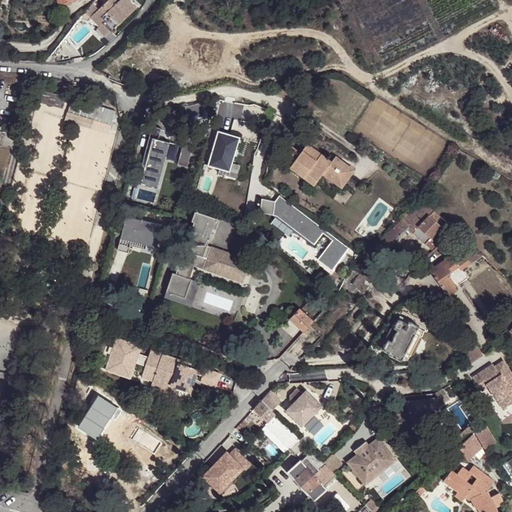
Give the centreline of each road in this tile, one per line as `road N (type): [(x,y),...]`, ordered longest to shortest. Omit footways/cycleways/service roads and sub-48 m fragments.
road 1 (residential): [(146,511),(287,358)]
road 2 (unknown): [(266,381),(334,372),(386,382)]
